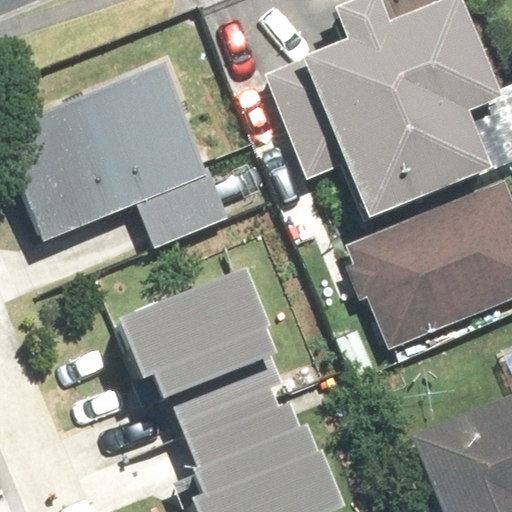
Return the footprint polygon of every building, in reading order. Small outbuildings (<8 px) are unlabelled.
[(282,57),(250,70),(293,175),(326,162),(346,212),(473,161),(451,104),(485,90),(448,0),(392,0),(365,11),(361,0),(319,0),(313,3),(323,28),(277,46),(282,57)] [(219,217),(153,62),(0,127),(0,149),(38,237),(130,198),(151,246),(219,217)] [(360,304),(384,359),(511,301),(511,215),(497,182),(321,261),(343,312),(360,304)] [(237,267),(109,317),(131,372),(142,368),(152,395),(167,389),(183,427),(274,391),(270,383),(282,378),(237,267)] [(511,511),(511,388),(402,432),(434,511),(511,511)] [(183,505),(185,511),(324,511),(333,509),(289,397),(277,401),(274,391),(183,427),(198,467),(183,473),(194,500),(183,505)]
